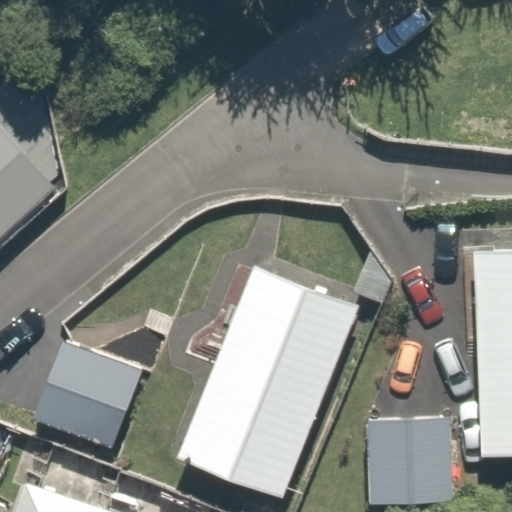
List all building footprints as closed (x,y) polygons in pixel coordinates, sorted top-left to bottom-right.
[(0,184),(0,231),(23,210),(0,184)] [(511,276),(444,277),(447,482),(511,480),(511,276)] [(216,297),(143,483),(217,511),(242,511),(312,335),(216,297)] [(107,396),(25,372),(1,450),(83,475),(107,396)] [(411,511),(415,454),(332,449),(328,511),(411,511)]
